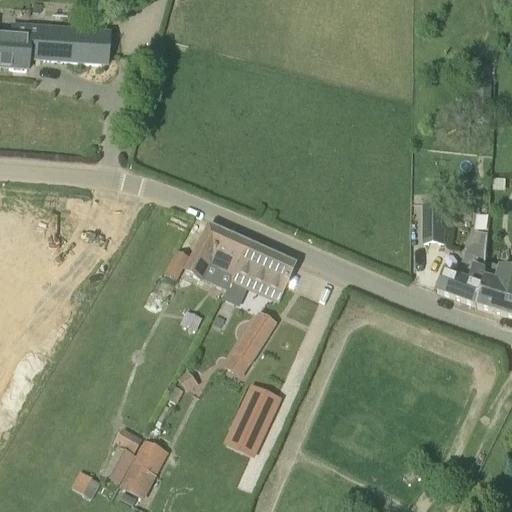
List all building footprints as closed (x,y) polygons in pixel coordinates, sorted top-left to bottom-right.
[(105,69),(108,37),(38,31),(37,41),(0,37),(0,71),(27,74),(28,60),(35,60),(35,63),(105,69)] [(491,124),(491,82),(476,83),(477,124),(491,124)] [(443,246),(443,201),(424,201),(423,246),(443,246)] [(234,277),(246,246),(208,228),(184,273),(210,285),(217,269),(234,277)] [(478,283),(482,265),(488,237),(478,236),(472,251),(470,250),(464,265),(463,264),(457,280),(445,276),(438,296),(472,308),(478,283)] [(246,246),(234,277),(279,298),(293,267),(246,246)] [(175,283),(187,261),(176,255),(164,277),(175,283)] [(478,283),(472,308),(477,310),(511,320),(511,272),(482,265),(478,283)] [(249,367),(274,327),(258,317),(233,357),(249,367)] [(197,388),(187,375),(176,383),(186,396),(197,388)] [(280,403),(250,389),(228,436),(258,450),(280,403)] [(118,489),(134,460),(132,459),(141,443),(122,432),(113,447),(117,449),(100,479),(118,489)] [(154,481),(167,456),(145,445),(132,469),(154,481)] [(99,486),(79,475),(69,491),(90,503),(99,486)] [(122,496),(119,503),(132,510),(135,503),(122,496)]
